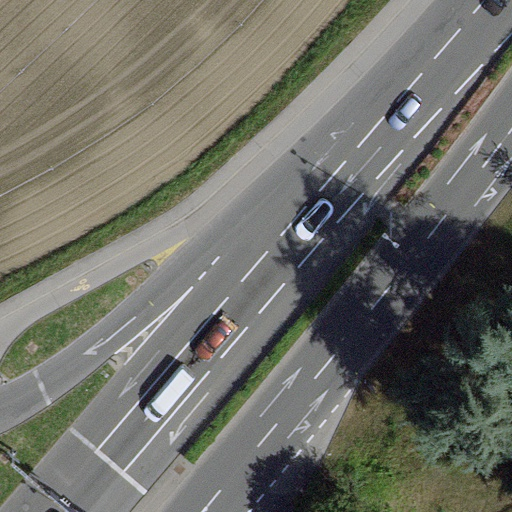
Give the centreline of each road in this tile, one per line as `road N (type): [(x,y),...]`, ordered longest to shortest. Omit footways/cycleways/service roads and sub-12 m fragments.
road 1 (primary): [(202,511),(511,128)]
road 2 (primary): [(339,179),(55,511)]
road 3 (primary): [(339,179),(0,409)]
road 4 (primary): [(488,0),(339,179)]
